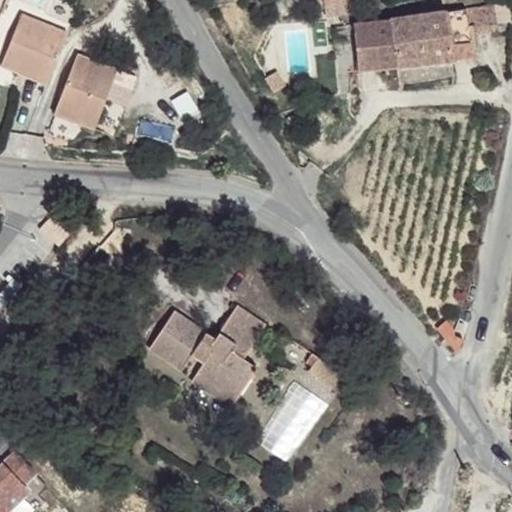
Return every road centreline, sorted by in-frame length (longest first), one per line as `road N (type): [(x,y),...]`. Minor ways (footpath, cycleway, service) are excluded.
road 1 (residential): [(0,170),(233,196),(347,274)]
road 2 (unclassified): [(188,0),(291,192),(347,274)]
road 3 (unclassified): [(511,184),(465,401)]
road 4 (unclassified): [(347,274),(404,325),(465,401)]
